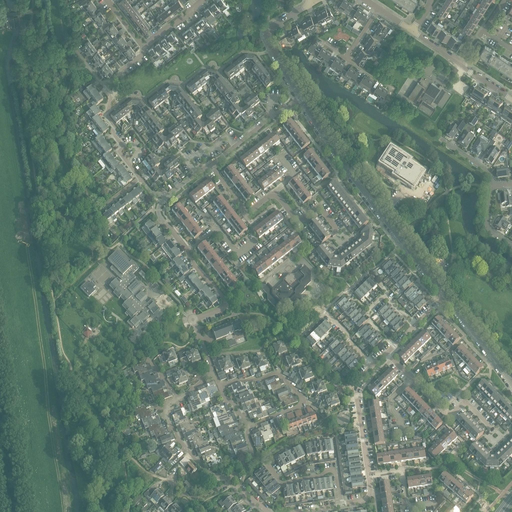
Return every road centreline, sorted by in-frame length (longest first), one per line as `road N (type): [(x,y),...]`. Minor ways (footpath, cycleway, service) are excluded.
road 1 (unclassified): [(445,296),(300,98)]
road 2 (residential): [(337,229),(319,206),(296,219),(274,192),(244,209),(210,165)]
road 3 (residential): [(219,386),(278,371),(301,398),(296,408),(249,427)]
road 4 (residential): [(209,373),(193,319),(223,306),(223,298),(186,250)]
road 5 (residential): [(489,426),(465,401),(451,413),(441,410),(386,353)]
road 6 (residential): [(234,478),(206,471),(177,437),(166,415),(167,404),(179,399)]
road 7 (residential): [(511,99),(411,30)]
